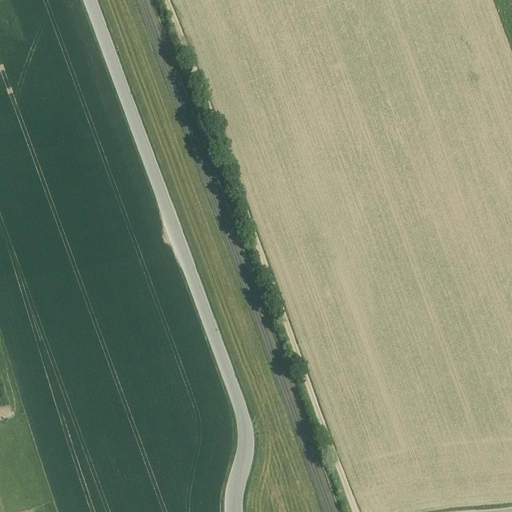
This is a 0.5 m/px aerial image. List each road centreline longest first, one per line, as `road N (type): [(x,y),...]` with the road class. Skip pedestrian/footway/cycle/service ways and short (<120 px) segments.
road 1 (track): [(167,0),(355,511)]
road 2 (unclassified): [(233,511),(244,430),(86,0)]
